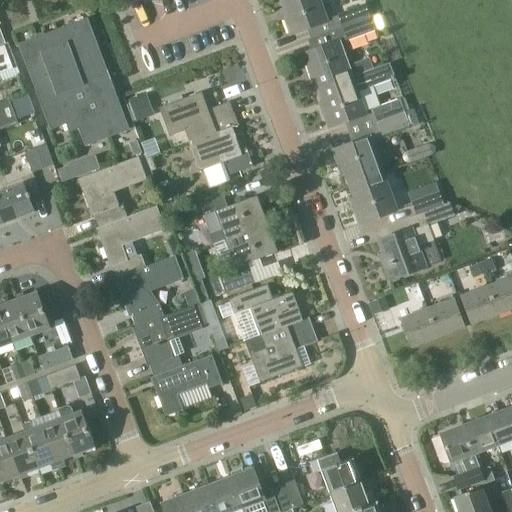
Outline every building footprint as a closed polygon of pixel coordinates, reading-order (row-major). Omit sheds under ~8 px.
[(308,28),(312,38),(371,17),(366,4),(327,18),(320,0),(283,0),(290,17),(286,18),(292,34),(308,28)] [(371,17),(312,38),(309,40),(313,51),(303,54),(309,71),(314,69),(321,89),(353,77),(353,76),(341,43),(376,30),(371,17)] [(89,19),(21,44),(53,129),(67,123),(70,131),(80,127),(87,145),(130,129),(118,99),(109,75),(94,32),(89,19)] [(0,73),(16,67),(8,45),(0,47),(0,73)] [(397,80),(390,62),(354,76),(353,76),(353,77),(321,89),(328,109),(324,111),(330,127),(366,114),(358,92),(393,79),(394,81),(397,80)] [(210,122),(234,113),(230,101),(208,109),(202,92),(161,108),(171,137),(187,131),(191,143),(214,135),(210,122)] [(135,113),(152,107),(147,93),(130,99),(135,113)] [(373,109),(378,122),(406,112),(401,99),(373,109)] [(0,129),(19,123),(10,100),(0,103),(0,129)] [(411,125),(410,123),(406,112),(378,122),(383,135),(411,125)] [(214,135),(191,143),(201,171),(224,163),(229,175),(254,166),(247,147),(241,150),(233,128),(239,126),(234,113),(210,122),(214,135)] [(352,186),(384,174),(370,137),(335,150),(340,167),(344,165),(352,186)] [(142,153),(138,141),(130,144),(134,156),(142,153)] [(34,172),(55,165),(48,145),(27,152),(34,172)] [(96,156),(88,158),(94,172),(101,169),(96,156)] [(139,157),(78,179),(79,182),(81,181),(94,218),(96,217),(100,228),(128,217),(124,205),(120,207),(114,192),(148,180),(148,179),(140,157),(139,157)] [(81,161),(86,175),(94,172),(88,158),(81,161)] [(86,175),(81,161),(73,164),(79,178),(86,175)] [(73,164),(66,167),(71,181),(79,178),(73,164)] [(64,183),(71,181),(66,167),(58,170),(64,183)] [(384,174),(352,186),(359,206),(355,207),(361,223),(397,210),(384,174)] [(159,187),(164,202),(176,198),(170,182),(159,187)] [(0,225),(35,212),(25,183),(0,192),(0,225)] [(417,215),(445,204),(440,191),(412,201),(417,215)] [(229,207),(225,195),(200,204),(204,216),(210,234),(222,229),(226,239),(268,223),(258,196),(229,207)] [(412,229),(381,241),(389,262),(385,263),(391,280),(427,266),(442,261),(433,240),(435,239),(430,225),(450,218),(454,216),(450,202),(445,204),(417,215),(421,226),(412,229)] [(100,228),(97,229),(98,232),(99,231),(112,267),(115,266),(119,277),(147,267),(142,255),(139,256),(133,242),(167,229),(164,223),(169,221),(163,204),(158,206),(128,217),(100,228)] [(237,267),(225,271),(218,273),(226,293),(255,282),(252,275),(254,274),(249,262),(279,251),(268,223),(226,239),(237,267)] [(147,267),(115,279),(116,281),(117,281),(130,317),(133,316),(137,327),(165,317),(160,305),(152,291),(185,279),(176,256),(147,267)] [(486,275),(497,271),(492,258),(481,262),(486,275)] [(511,276),(488,286),(499,313),(511,307),(511,276)] [(211,300),(203,279),(194,282),(202,303),(211,300)] [(430,280),(420,284),(424,297),(435,292),(430,280)] [(268,283),(229,298),(245,341),(246,341),(262,335),(286,326),(290,338),(315,329),(310,317),(304,320),(294,292),(274,299),(268,283)] [(408,288),(411,296),(413,297),(422,294),(418,284),(408,288)] [(472,323),(499,313),(488,286),(462,296),(472,323)] [(24,292),(17,295),(19,299),(32,334),(51,327),(38,292),(25,296),(24,292)] [(371,303),(375,313),(387,309),(383,298),(371,303)] [(0,302),(14,341),(32,334),(19,299),(7,303),(5,299),(0,300),(0,302)] [(428,309),(439,336),(465,326),(454,299),(428,309)] [(203,304),(212,328),(221,325),(212,301),(203,304)] [(0,346),(14,341),(0,302),(0,346)] [(151,366),(155,377),(183,367),(178,354),(174,356),(169,341),(203,329),(201,324),(209,321),(202,303),(195,306),(165,317),(137,327),(133,329),(134,331),(135,330),(149,367),(151,366)] [(412,346),(439,336),(428,309),(402,319),(412,346)] [(255,364),(243,369),(249,387),(303,367),(297,349),(319,340),(315,329),(290,338),(286,326),(262,335),(246,341),(255,364)] [(225,337),(216,341),(220,350),(229,347),(225,337)] [(45,370),(75,359),(69,345),(40,355),(45,370)] [(183,367),(155,377),(151,378),(152,380),(153,380),(167,416),(184,410),(178,394),(208,383),(210,388),(223,383),(213,356),(183,367)] [(22,362),(27,377),(37,373),(31,359),(22,362)] [(12,366),(18,380),(27,377),(22,362),(12,366)] [(52,390),(82,379),(77,365),(47,376),(52,390)] [(29,382),(34,396),(44,393),(39,379),(29,382)] [(25,400),(34,396),(29,382),(20,386),(25,400)] [(257,407),(253,394),(241,399),(245,411),(257,407)] [(69,405),(59,409),(62,418),(63,418),(76,454),(77,458),(85,455),(83,451),(96,446),(92,436),(99,433),(94,421),(87,423),(82,411),(72,414),(69,405)] [(489,416),(500,444),(511,439),(511,409),(511,407),(489,416)] [(476,454),(500,444),(489,416),(465,425),(476,454)] [(64,458),(76,454),(63,418),(62,418),(45,424),(60,464),(66,462),(64,458)] [(31,421),(22,424),(25,432),(26,431),(40,467),(51,463),(53,467),(60,464),(45,424),(34,428),(31,421)] [(452,463),(462,459),(467,474),(456,478),(461,491),(485,481),(486,481),(482,469),(481,468),(480,469),(474,454),(476,454),(465,425),(441,435),(452,463)] [(27,472),(40,467),(26,431),(25,432),(8,438),(23,478),(29,476),(27,472)] [(16,480),(23,478),(8,438),(0,440),(0,473),(3,481),(14,476),(16,480)] [(331,494),(362,483),(353,459),(342,463),(338,453),(320,460),(324,470),(323,471),(331,494)] [(495,480),(494,476),(491,466),(482,469),(486,481),(485,481),(486,484),(495,480)] [(254,468),(231,476),(243,508),(244,511),(276,511),(281,511),(273,489),(263,492),(254,468)] [(218,511),(232,511),(243,508),(231,476),(209,485),(218,511)] [(285,484),(293,508),(305,504),(296,480),(285,484)] [(331,494),(337,511),(352,511),(370,506),(362,483),(331,494)] [(281,511),(282,511),(293,508),(285,484),(273,489),(281,511)] [(218,511),(209,485),(186,493),(193,511),(218,511)] [(511,488),(501,492),(506,505),(511,502),(511,488)] [(484,489),(457,499),(461,511),(485,511),(492,510),(487,497),(484,489)] [(193,511),(186,493),(163,502),(166,511),(193,511)] [(155,511),(152,502),(138,507),(139,511),(155,511)] [(381,511),(378,503),(370,506),(352,511),(381,511)]
